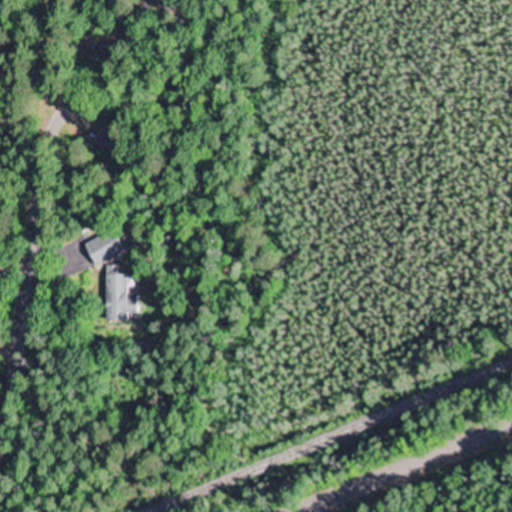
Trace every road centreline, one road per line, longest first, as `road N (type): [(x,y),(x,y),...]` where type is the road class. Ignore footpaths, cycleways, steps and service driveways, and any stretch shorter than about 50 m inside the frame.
road 1 (residential): [(0,449),(58,0)]
road 2 (residential): [(511,423),(298,511)]
